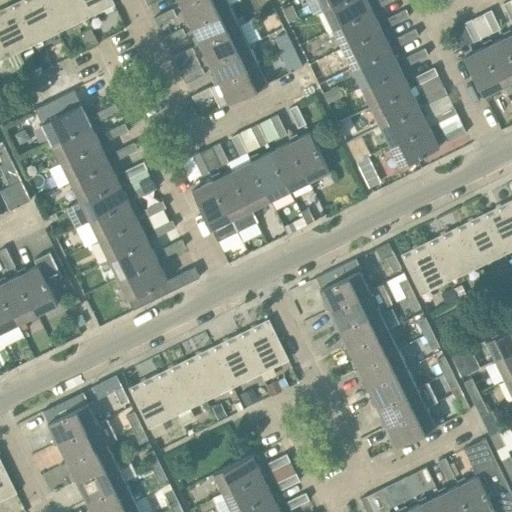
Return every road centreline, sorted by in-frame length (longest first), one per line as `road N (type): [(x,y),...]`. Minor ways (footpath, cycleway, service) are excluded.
road 1 (unclassified): [(261,272),(496,158)]
road 2 (unclassified): [(0,397),(224,291)]
road 3 (residential): [(366,470),(261,272)]
road 4 (residential): [(224,291),(155,156)]
road 5 (residential): [(196,136),(130,0)]
road 6 (residential): [(496,158),(432,27)]
road 7 (residential): [(196,136),(312,76)]
road 8 (residential): [(366,470),(476,415)]
road 9 (residential): [(155,156),(102,46)]
